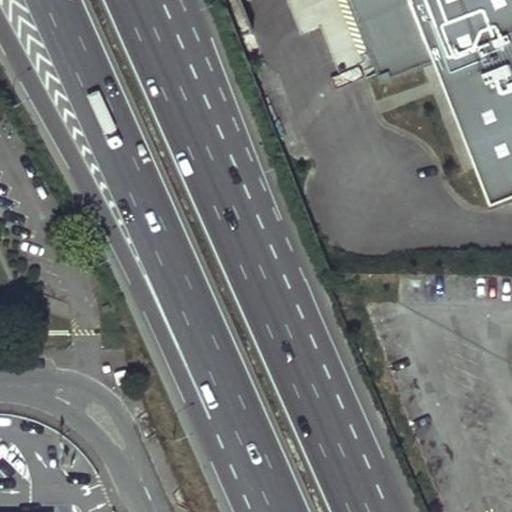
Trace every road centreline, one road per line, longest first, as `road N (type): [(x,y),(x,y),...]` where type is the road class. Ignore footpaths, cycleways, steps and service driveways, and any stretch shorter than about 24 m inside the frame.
road 1 (motorway): [(53,0),(282,511)]
road 2 (motorway): [(0,18),(128,254),(248,511)]
road 3 (motorway): [(371,511),(245,217)]
road 4 (motorway): [(245,217),(144,0)]
road 5 (motorway): [(245,217),(165,0)]
road 6 (tertiary): [(0,383),(74,394),(104,409),(154,511)]
